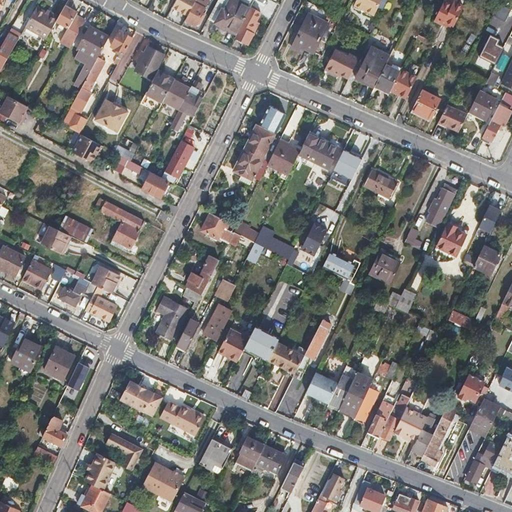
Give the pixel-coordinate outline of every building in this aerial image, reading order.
[(195,0),(175,0),(171,7),(187,16),(195,0)] [(209,0),(195,0),(187,16),(185,19),(196,25),(199,20),(201,21),(205,15),(203,13),(209,0)] [(217,0),(208,19),(216,23),(222,9),(224,10),(229,0),(217,0)] [(222,9),(216,23),(236,34),(250,7),(251,6),(237,0),(229,0),(224,10),(222,9)] [(250,7),(259,12),(262,5),(254,0),(251,6),(250,7)] [(446,22),(454,27),(464,7),(454,2),(453,5),(446,2),(436,21),(444,25),(446,22)] [(61,42),(69,28),(76,15),(77,13),(64,6),(59,16),(56,20),(68,27),(60,41),(61,42)] [(236,34),(234,38),(247,45),(254,32),(250,30),(259,12),(250,7),(236,34)] [(347,23),(344,28),(363,38),(365,32),(375,13),(366,9),(365,11),(355,7),(347,23)] [(27,25),(47,37),(56,20),(59,16),(52,12),(50,15),(37,8),(27,25)] [(305,47),(322,56),(335,32),(341,20),(332,15),(328,24),(309,14),(292,48),(302,52),(305,47)] [(86,20),(76,15),(69,28),(61,42),(70,47),(86,20)] [(98,58),(108,39),(88,29),(78,48),(98,58)] [(120,30),(112,45),(115,47),(114,49),(120,53),(118,56),(121,58),(133,37),(120,30)] [(480,56),(496,64),(505,47),(499,44),(501,39),(492,34),(480,56)] [(2,44),(0,47),(0,69),(1,70),(17,43),(6,38),(2,44)] [(41,46),(38,53),(43,56),(46,49),(41,46)] [(364,79),(375,85),(388,60),(390,56),(372,46),(356,79),(362,82),(364,79)] [(140,62),(136,69),(152,77),(164,55),(148,47),(143,56),(140,54),(137,60),(140,62)] [(340,74),(349,79),(359,59),(350,54),(348,56),(336,50),(326,70),(338,76),(340,74)] [(401,63),(405,55),(394,51),(391,59),(401,63)] [(85,81),(76,98),(86,103),(91,94),(88,93),(105,62),(98,58),(90,72),(86,80),(85,81)] [(375,85),(390,93),(391,91),(403,67),(388,60),(375,85)] [(403,67),(391,91),(398,94),(399,92),(408,96),(424,66),(416,62),(411,71),(403,66),(403,67)] [(511,63),(502,83),(511,87),(511,63)] [(78,77),(85,81),(86,80),(90,72),(83,68),(78,77)] [(159,70),(146,94),(163,103),(164,101),(176,79),(159,70)] [(179,110),(170,127),(179,131),(187,115),(193,118),(208,88),(202,84),(205,79),(198,75),(192,85),(179,110)] [(176,79),(164,101),(179,110),(192,85),(187,82),(189,79),(184,77),(182,80),(177,77),(176,79)] [(362,82),(374,88),(375,85),(364,79),(362,82)] [(423,90),(412,110),(431,120),(441,99),(423,90)] [(480,91),(469,111),(486,119),(496,99),(480,91)] [(511,106),(511,94),(506,92),(502,101),(511,106)] [(454,93),(439,121),(454,129),(460,119),(450,114),(460,96),(454,93)] [(12,98),(9,96),(1,113),(22,124),(25,117),(23,115),(24,113),(28,106),(26,105),(12,98)] [(107,98),(96,118),(118,130),(129,111),(107,98)] [(500,105),(483,138),(484,138),(483,140),(489,144),(491,141),(492,142),(501,124),(504,125),(511,110),(500,105)] [(75,113),(67,126),(80,133),(87,120),(75,113)] [(278,143),(280,140),(274,137),(275,135),(256,125),(233,171),(252,180),(254,178),(259,181),(268,164),(278,143)] [(318,138),(308,134),(299,153),(298,155),(308,159),(308,158),(318,138)] [(102,145),(83,135),(74,152),(94,163),(102,145)] [(338,148),(318,138),(308,158),(329,168),(338,148)] [(162,176),(172,182),(175,176),(182,162),(185,163),(193,147),(181,140),(162,176)] [(299,153),(278,143),(268,164),(288,174),(298,155),(299,153)] [(114,152),(122,156),(131,160),(135,153),(118,144),(114,152)] [(363,159),(344,150),(334,170),(353,180),(363,159)] [(182,162),(175,176),(178,177),(185,163),(182,162)] [(123,174),(138,178),(141,167),(125,163),(123,174)] [(397,202),(406,183),(399,179),(398,182),(372,170),(364,186),(397,202)] [(151,173),(143,188),(161,197),(168,182),(151,173)] [(449,205),(455,194),(443,188),(437,200),(435,198),(429,212),(431,213),(427,222),(439,227),(443,218),(442,217),(448,205),(449,205)] [(125,210),(105,200),(100,210),(123,221),(114,238),(131,247),(145,220),(125,210)] [(489,205),(479,227),(491,232),(501,210),(489,205)] [(230,223),(210,213),(201,230),(228,243),(229,242),(233,233),(226,229),(230,223)] [(87,242),(93,229),(67,215),(60,227),(87,242)] [(327,230),(308,221),(302,234),(307,237),(301,249),(314,256),(327,230)] [(72,236),(53,226),(44,243),(63,253),(72,236)] [(446,226),(437,246),(457,256),(467,236),(446,226)] [(241,236),(254,243),(257,236),(258,234),(245,227),(241,236)] [(419,231),(411,227),(405,242),(419,249),(422,243),(415,239),(419,231)] [(233,233),(229,242),(236,246),(237,244),(250,250),(254,243),(241,236),(234,232),(233,233)] [(254,243),(264,248),(289,260),(290,257),(294,250),(283,245),(281,248),(257,236),(254,243)] [(250,250),(260,255),(264,248),(254,243),(250,250)] [(3,245),(0,250),(0,267),(16,275),(25,256),(3,245)] [(500,255),(484,246),(475,265),(474,266),(491,275),(500,255)] [(380,252),(370,274),(390,284),(401,261),(380,252)] [(191,273),(184,286),(188,288),(202,295),(220,260),(209,255),(204,264),(206,265),(200,277),(191,273)] [(328,256),(322,268),(351,283),(359,267),(342,259),(340,261),(328,256)] [(33,259),(23,279),(42,289),(52,269),(33,259)] [(52,276),(60,281),(66,270),(54,263),(53,266),(55,267),(55,270),(52,276)] [(243,265),(235,282),(242,285),(250,269),(243,265)] [(104,288),(112,292),(120,276),(101,266),(93,283),(98,285),(104,288)] [(75,274),(73,273),(71,278),(85,284),(87,280),(86,279),(75,274)] [(406,287),(415,292),(421,280),(412,276),(406,287)] [(222,279),(216,291),(224,295),(228,294),(230,293),(234,284),(222,279)] [(511,281),(497,315),(503,318),(509,305),(511,306),(511,281)] [(81,292),(92,297),(93,294),(98,285),(93,283),(90,282),(87,288),(77,283),(73,290),(65,287),(60,297),(75,304),(81,292)] [(202,295),(188,288),(185,295),(198,302),(202,295)] [(401,296),(395,308),(405,312),(407,313),(415,297),(403,291),(401,296)] [(394,293),(389,304),(395,308),(401,296),(394,293)] [(86,308),(109,320),(116,306),(93,294),(92,297),(86,308)] [(165,315),(156,332),(172,340),(187,309),(163,297),(157,310),(165,315)] [(389,304),(378,299),(374,308),(385,313),(389,304)] [(480,308),(474,321),(478,323),(484,310),(480,308)] [(208,335),(217,340),(227,322),(224,320),(225,318),(223,316),(224,313),(219,311),(217,313),(218,314),(208,335)] [(0,346),(3,347),(18,319),(8,314),(0,331),(0,346)] [(190,319),(177,345),(187,350),(200,324),(190,319)] [(305,356),(298,369),(303,372),(310,358),(313,359),(328,329),(320,325),(305,356)] [(244,348),(268,361),(278,342),(280,339),(255,326),(249,338),(244,348)] [(225,355),(237,361),(244,348),(249,338),(229,329),(219,348),(227,352),(225,355)] [(24,337),(12,361),(31,371),(42,347),(24,337)] [(278,342),(268,361),(295,374),(298,369),(305,356),(278,342)] [(56,346),(44,370),(64,379),(75,356),(56,346)] [(79,362),(68,384),(79,390),(90,367),(79,362)] [(382,362),(377,372),(392,380),(399,365),(392,362),(390,366),(382,362)] [(338,384),(329,404),(340,409),(357,372),(360,367),(354,364),(352,368),(347,366),(342,376),(338,384)] [(511,391),(511,369),(508,368),(500,386),(511,391)] [(357,372),(340,409),(356,416),(369,388),(373,380),(357,372)] [(315,373),(306,393),(329,404),(338,384),(331,380),(315,373)] [(469,374),(457,397),(461,399),(463,396),(466,398),(474,402),(476,399),(482,402),(483,399),(488,388),(483,385),(484,382),(469,374)] [(120,399),(132,406),(142,387),(129,380),(120,399)] [(410,386),(402,403),(407,406),(415,388),(410,386)] [(142,387),(132,406),(153,416),(163,397),(142,387)] [(356,416),(355,419),(363,424),(378,392),(369,388),(356,416)] [(482,402),(470,426),(486,434),(500,407),(483,399),(482,402)] [(167,401),(160,416),(196,435),(205,417),(182,404),(180,407),(167,401)] [(381,403),(368,432),(379,437),(380,435),(390,415),(392,409),(381,403)] [(380,435),(390,440),(393,434),(406,407),(407,406),(402,403),(395,417),(390,415),(380,435)] [(423,455),(422,457),(437,465),(443,452),(438,449),(454,414),(456,411),(447,406),(432,437),(423,455)] [(406,407),(393,434),(401,438),(403,435),(417,440),(421,432),(424,424),(427,418),(406,407)] [(511,426),(511,412),(501,408),(497,415),(507,419),(504,425),(511,428),(511,426)] [(63,445),(68,434),(59,430),(64,419),(55,415),(52,417),(42,436),(63,445)] [(429,416),(427,418),(424,424),(431,428),(435,419),(432,417),(429,416)] [(421,432),(427,435),(431,428),(424,424),(421,432)] [(415,444),(412,449),(423,455),(432,437),(427,435),(421,432),(417,440),(415,444)] [(107,443),(111,446),(116,437),(111,434),(107,443)] [(401,438),(415,444),(417,440),(403,435),(401,438)] [(502,448),(494,465),(501,468),(511,445),(511,436),(508,435),(502,448)] [(125,459),(122,466),(131,470),(141,450),(116,437),(111,446),(122,451),(120,456),(125,459)] [(258,460),(265,446),(248,438),(241,453),(258,460)] [(232,449),(212,439),(202,457),(223,467),(232,449)] [(472,464),(465,478),(476,484),(485,466),(492,469),(494,465),(502,448),(484,439),(480,446),(477,453),(472,464)] [(33,454),(54,465),(58,455),(47,450),(48,447),(39,443),(33,454)] [(282,454),(265,445),(265,446),(258,460),(256,464),(277,473),(283,462),(279,460),(282,454)] [(511,445),(501,468),(511,473),(511,445)] [(117,464),(99,454),(93,467),(90,465),(89,469),(91,470),(85,481),(93,485),(104,490),(117,464)] [(306,464),(295,458),(281,487),(291,492),(306,464)] [(154,462),(143,485),(173,500),(184,478),(154,462)] [(334,474),(324,495),(325,495),(338,502),(343,493),(342,492),(344,488),(341,486),(344,480),(334,474)] [(370,483),(363,480),(354,503),(377,511),(378,511),(385,494),(368,488),(370,483)] [(484,484),(484,493),(494,493),(494,483),(484,484)] [(104,490),(93,485),(86,498),(82,506),(93,511),(99,511),(109,493),(104,490)] [(180,511),(200,511),(201,511),(190,505),(193,500),(190,498),(191,496),(184,492),(175,509),(180,511)] [(324,495),(321,494),(311,511),(320,511),(325,503),(321,501),(324,495)] [(400,494),(394,509),(400,511),(415,511),(420,502),(400,494)] [(82,506),(86,498),(81,495),(77,503),(82,506)] [(0,501),(0,511),(4,511),(9,504),(0,500),(0,501)] [(190,505),(201,511),(204,505),(193,500),(190,505)] [(433,511),(437,504),(428,500),(422,511),(433,511)] [(127,502),(121,511),(133,511),(136,507),(127,502)]
